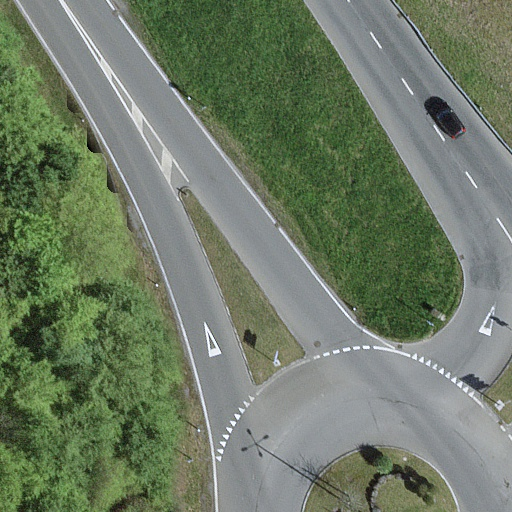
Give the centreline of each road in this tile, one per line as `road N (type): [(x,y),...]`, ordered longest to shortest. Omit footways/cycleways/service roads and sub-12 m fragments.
road 1 (primary): [(113,87),(173,237),(254,499)]
road 2 (primary): [(376,393),(198,167),(113,87)]
road 3 (unclassified): [(483,199),(346,0)]
road 4 (unclassified): [(483,199),(492,291),(431,403)]
road 5 (primary): [(376,393),(324,405),(291,428),(267,461),(254,499)]
